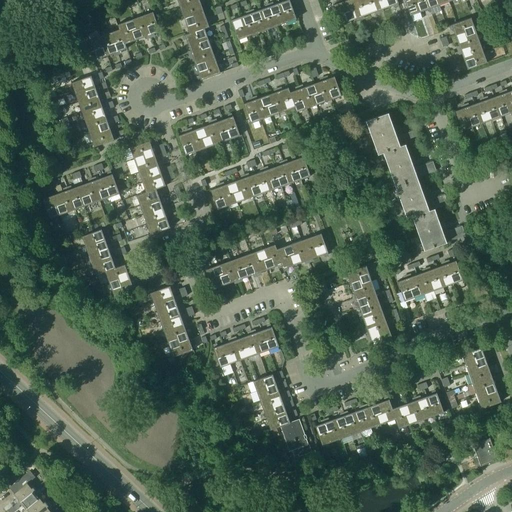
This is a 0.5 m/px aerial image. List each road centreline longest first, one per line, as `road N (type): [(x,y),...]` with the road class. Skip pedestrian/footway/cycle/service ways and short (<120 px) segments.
road 1 (residential): [(504,310),(431,327),(414,343),(309,392),(303,351),(282,305),(269,296),(206,321),(182,247),(194,207),(158,112)]
road 2 (residential): [(511,61),(427,96),(317,47)]
road 3 (secondary): [(152,511),(0,371)]
road 4 (residential): [(317,47),(166,99)]
